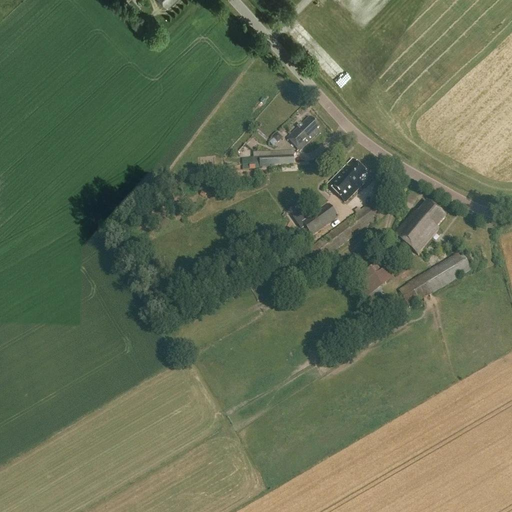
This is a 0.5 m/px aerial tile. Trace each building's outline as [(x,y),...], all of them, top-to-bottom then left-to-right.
[(158,0),(167,10),(177,0),(158,0)] [(319,129),(309,119),(289,138),(287,140),(299,153),(302,151),(319,134),(317,131),(319,129)] [(293,158),(259,159),(260,163),(260,169),(274,169),(273,167),(293,167),(293,158)] [(372,181),(352,161),(327,186),(345,204),(363,186),(365,188),(372,181)] [(384,214),(389,211),(379,198),(354,217),(301,256),(312,270),(366,230),(366,229),(385,216),(384,214)] [(436,229),(445,219),(427,203),(418,214),(415,212),(394,237),(417,257),(439,232),(436,229)] [(333,222),(338,218),(328,205),(301,224),(311,238),(312,237),(313,237),(334,223),(333,222)] [(362,246),(352,252),(363,270),(373,263),(362,246)] [(419,303),(471,272),(458,249),(452,253),(455,257),(409,284),(409,285),(398,292),(409,310),(420,304),(419,303)] [(328,269),(328,274),(337,275),(339,277),(358,263),(355,259),(340,269),(336,271),(336,270),(328,269)] [(370,304),(377,316),(388,309),(385,303),(386,301),(379,291),(392,282),(384,271),(386,270),(381,262),(361,275),(352,281),(363,301),(371,296),(374,301),(370,304)]
